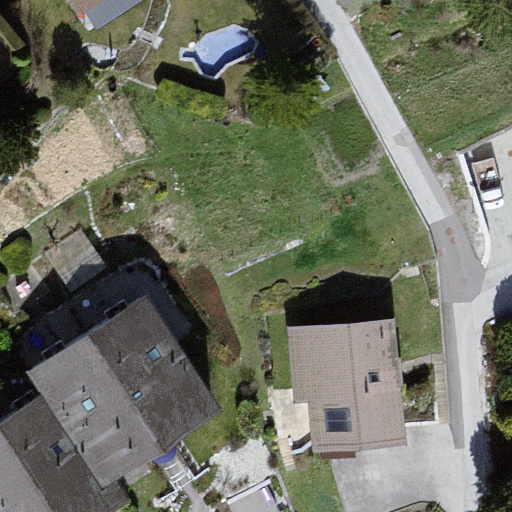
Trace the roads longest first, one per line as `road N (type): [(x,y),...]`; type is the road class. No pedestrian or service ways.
road 1 (residential): [(306,0),(333,31),(423,200),(442,249),(444,307)]
road 2 (residential): [(444,307),(463,511)]
